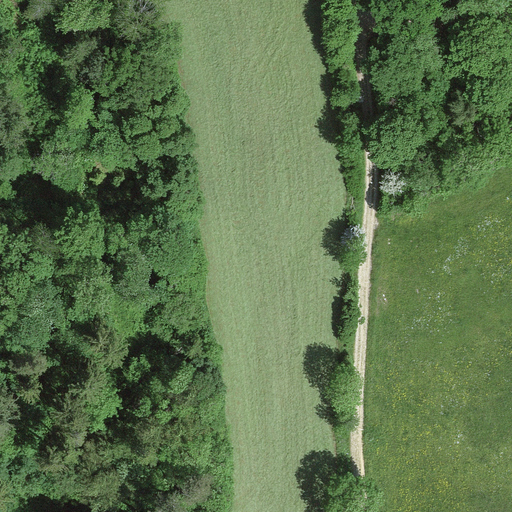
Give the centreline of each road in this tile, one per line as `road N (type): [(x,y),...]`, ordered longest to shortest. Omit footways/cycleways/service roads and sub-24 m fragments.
road 1 (track): [(362,511),(358,365),(371,112),(359,0)]
road 2 (track): [(361,21),(418,26),(492,16)]
